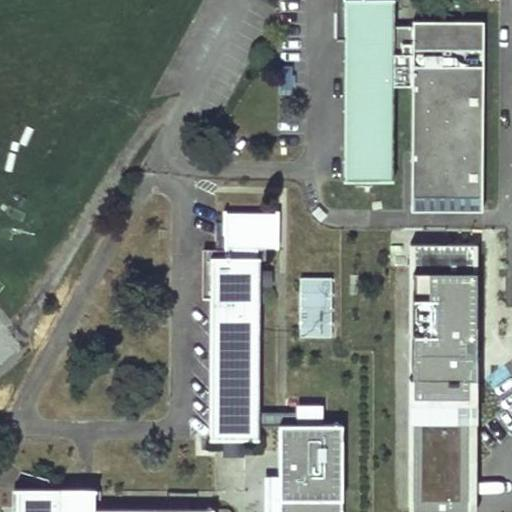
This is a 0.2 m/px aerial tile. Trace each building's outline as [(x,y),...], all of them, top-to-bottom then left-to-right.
[(345,41),(346,0),(349,0),(336,0),(336,40),(345,41)] [(349,0),(346,0),(345,41),(345,181),(392,181),(392,85),(392,27),(392,0),(349,0)] [(414,27),(392,27),(392,85),(413,85),(413,210),(484,210),(484,22),(414,21),(414,27)] [(211,300),(210,440),(256,439),(258,247),(278,247),(278,213),(223,213),(223,221),(223,259),(211,259),(211,300)] [(201,299),(211,300),(211,259),(223,259),(223,221),(215,221),(215,249),(202,249),(201,299)] [(477,243),(410,243),(408,511),(474,511),(476,427),(477,243)] [(332,337),(331,274),(298,274),(299,337),(332,337)] [(296,404),(297,418),(323,415),(321,401),(296,404)] [(341,511),(341,427),(278,426),(278,511),(341,511)] [(94,488),(16,487),(16,511),(212,511),(93,510),(94,488)]
